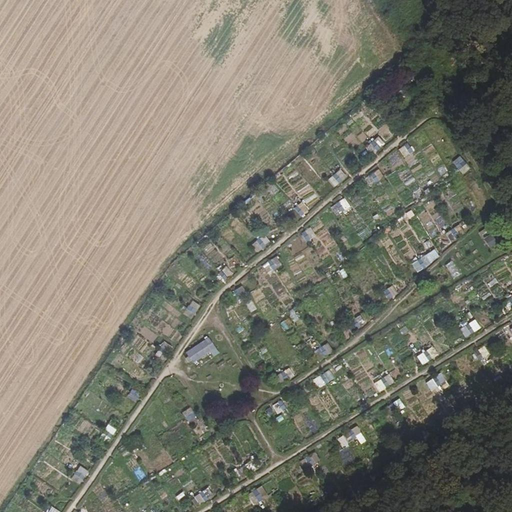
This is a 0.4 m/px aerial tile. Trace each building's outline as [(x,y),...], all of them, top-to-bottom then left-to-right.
[(378,137),(369,144),(375,151),(384,144),(378,137)] [(446,141),(438,146),(446,159),(454,155),(446,141)] [(407,143),(402,147),(409,155),(414,151),(407,143)] [(458,156),(451,162),(459,171),(466,165),(458,156)] [(377,168),(365,178),(371,186),(383,176),(377,168)] [(326,180),(334,188),(347,177),(339,169),(326,180)] [(393,185),(397,193),(406,189),(402,181),(393,185)] [(343,198),(329,207),(336,216),(349,207),(343,198)] [(303,214),(308,210),(302,202),(297,205),(303,214)] [(459,226),(444,232),(448,241),(463,235),(459,226)] [(259,239),(250,244),(256,253),(265,247),(259,239)] [(411,262),(415,272),(431,265),(426,255),(411,262)] [(266,273),(280,267),(276,257),(262,264),(266,273)] [(453,279),(461,274),(453,261),(445,265),(453,279)] [(226,266),(220,271),(226,279),(232,274),(226,266)] [(383,290),(388,299),(397,294),(392,285),(383,290)] [(185,308),(194,314),(200,306),(191,300),(185,308)] [(358,326),(371,318),(367,311),(354,319),(358,326)] [(207,338),(185,353),(192,363),(209,352),(214,348),(207,338)] [(164,342),(159,347),(167,353),(171,348),(164,342)] [(327,343),(318,349),(323,357),(332,351),(327,343)] [(416,355),(423,365),(438,355),(431,345),(416,355)] [(214,348),(209,352),(213,357),(218,354),(214,348)] [(325,384),(332,379),(327,371),(319,375),(325,384)] [(434,392),(447,383),(440,373),(427,381),(434,392)] [(312,379),(317,389),(324,385),(319,376),(312,379)] [(380,391),(388,387),(383,377),(375,382),(380,391)] [(130,390),(127,398),(137,401),(139,392),(130,390)] [(276,415),(285,409),(279,400),(270,406),(276,415)] [(182,411),(185,422),(195,419),(191,408),(182,411)] [(103,431),(113,436),(116,429),(107,424),(103,431)] [(358,426),(351,429),(359,445),(365,442),(358,426)] [(349,431),(343,436),(349,443),(355,438),(349,431)] [(343,436),(336,439),(342,450),(348,446),(343,436)] [(299,462),(304,469),(319,459),(314,452),(299,462)] [(73,474),(79,481),(87,474),(81,467),(73,474)] [(198,505),(212,496),(207,488),(193,497),(198,505)] [(247,494),(251,504),(261,500),(256,490),(247,494)]
